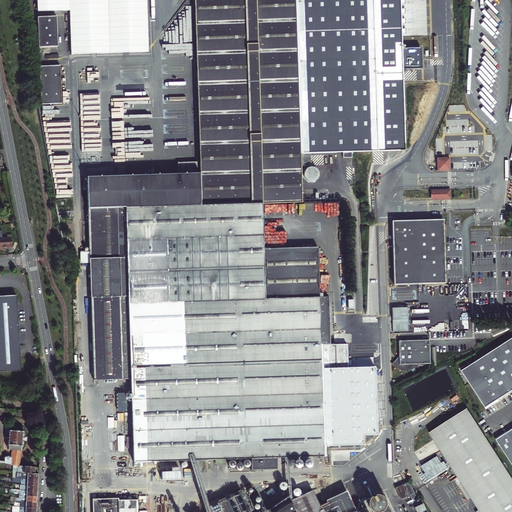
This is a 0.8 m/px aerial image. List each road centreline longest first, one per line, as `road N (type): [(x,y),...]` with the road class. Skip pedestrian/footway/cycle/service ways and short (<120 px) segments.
road 1 (secondary): [(69,511),(64,432),(31,261)]
road 2 (unknown): [(359,333),(353,206),(345,197),(315,194)]
road 3 (secondary): [(31,261),(1,102)]
road 4 (unknown): [(359,333),(340,326),(329,239),(304,224),(285,224)]
road 5 (unknown): [(120,157),(98,138),(101,72),(114,62),(156,68)]
